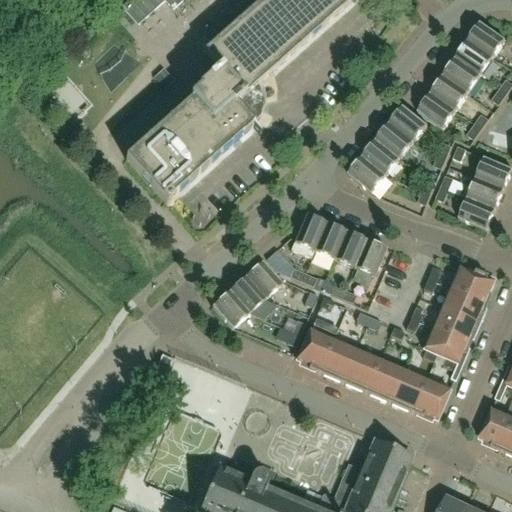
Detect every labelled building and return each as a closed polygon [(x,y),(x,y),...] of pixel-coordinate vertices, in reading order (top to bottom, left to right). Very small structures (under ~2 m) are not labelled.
[(129,0),(122,7),(138,26),(164,3),(172,12),(186,0),(129,0)] [(256,89),(356,0),(265,0),(205,54),(220,71),(198,91),(200,94),(124,162),(165,207),(167,208),(170,208),(172,206),(172,203),(171,201),(253,128),(254,129),(256,127),(258,125),(260,122),(261,120),(261,119),(263,116),(263,114),(264,111),(264,109),(264,106),(263,103),(263,101),(262,98),(261,96),(261,95),(259,92),(257,89),(256,89)] [(493,62),(506,44),(505,43),(481,26),(468,45),(493,62)] [(481,80),(493,62),(468,45),(456,62),(481,80)] [(468,98),(481,80),(456,62),(443,80),(468,98)] [(456,115),(468,98),(443,80),(431,98),(456,115)] [(507,99),(511,91),(511,87),(506,83),(499,94),(507,99)] [(499,109),(507,99),(499,94),(492,104),(499,109)] [(443,134),(456,115),(431,98),(418,116),(443,134)] [(428,129),(416,119),(405,110),(390,127),(414,146),(428,129)] [(482,134),(489,124),(481,118),(474,129),(482,134)] [(414,146),(390,127),(377,144),(400,163),(414,146)] [(475,144),(482,134),(474,129),(467,139),(475,144)] [(400,163),(377,144),(363,161),(386,180),(400,163)] [(447,161),(451,150),(443,146),(438,158),(447,161)] [(462,165),(467,153),(458,150),(453,162),(462,165)] [(442,173),(447,161),(438,158),(434,169),(442,173)] [(386,180),(363,161),(349,178),(372,197),(386,180)] [(505,194),(511,176),(511,172),(485,161),(477,182),(505,194)] [(449,194),(454,182),(446,179),(441,191),(449,194)] [(496,214),(505,194),(477,182),(468,202),(496,214)] [(431,198),(436,186),(428,183),(423,194),(431,198)] [(445,206),(449,194),(441,191),(436,202),(445,206)] [(426,209),(431,198),(423,194),(418,205),(426,209)] [(487,235),(496,214),(468,202),(460,223),(487,234),(487,235)] [(314,254),(327,226),(306,217),(294,245),(290,253),(310,261),(314,253),(314,254)] [(335,262),(347,235),(327,226),(314,254),(335,262)] [(355,271),(367,243),(347,235),(335,262),(355,271)] [(375,280),(387,252),(367,243),(355,271),(375,280)] [(282,287),(262,265),(245,280),(265,302),(282,287)] [(433,270),(428,281),(436,284),(440,274),(433,270)] [(492,285),(485,282),(487,279),(474,273),(472,277),(459,271),(450,292),(487,307),(491,297),(488,296),(492,285)] [(289,281),(301,286),(304,277),(293,272),(289,281)] [(304,277),(301,286),(313,291),(316,282),(304,277)] [(265,302),(245,280),(229,294),(249,317),(265,302)] [(436,284),(428,281),(423,292),(431,295),(436,284)] [(342,302),(345,293),(334,288),(330,297),(342,302)] [(479,316),(482,318),(487,307),(450,292),(442,288),(435,306),(442,309),(441,311),(475,326),(479,316)] [(353,306),(357,298),(345,293),(342,302),(353,306)] [(249,317),(229,294),(221,302),(212,310),(232,333),(233,331),(249,317)] [(313,310),(318,298),(311,295),(306,307),(313,310)] [(334,306),(323,301),(320,309),(331,313),(334,306)] [(415,311),(410,322),(418,325),(423,314),(415,311)] [(474,328),(475,326),(441,311),(433,331),(470,347),(474,337),(471,335),(474,328)] [(367,329),(370,321),(359,317),(356,324),(367,329)] [(381,326),(370,321),(367,329),(377,334),(381,326)] [(418,325),(410,322),(406,332),(414,336),(418,325)] [(301,339),(306,328),(298,324),(293,335),(301,339)] [(390,339),(401,344),(404,336),(393,331),(390,339)] [(470,347),(433,331),(424,352),(426,352),(436,357),(445,361),(457,366),(458,366),(462,356),(465,357),(468,351),(470,347)] [(319,376),(333,344),(309,333),(297,363),(310,368),(308,372),(319,376)] [(296,350),(301,339),(293,335),(288,347),(296,350)] [(342,386),(356,354),(333,344),(319,376),(342,386)] [(436,357),(426,352),(419,367),(430,372),(436,357)] [(365,396),(379,364),(356,354),(342,386),(365,396)] [(171,363),(162,359),(159,365),(154,374),(152,379),(162,383),(171,363)] [(457,366),(445,361),(441,368),(454,373),(457,366)] [(389,406),(403,374),(379,364),(365,396),(389,406)] [(412,416),(426,383),(403,374),(389,406),(412,416)] [(449,394),(426,383),(412,416),(422,421),(424,418),(437,423),(449,394)] [(503,455),(511,433),(511,420),(493,412),(480,442),(493,447),(492,450),(503,455)] [(511,459),(511,433),(503,455),(511,459)] [(389,511),(411,461),(411,460),(375,444),(348,508),(324,498),(319,511),(268,490),(272,479),(260,474),(255,472),(251,482),(220,469),(201,511),(389,511)] [(466,511),(468,510),(449,501),(448,500),(441,511),(466,511)]
